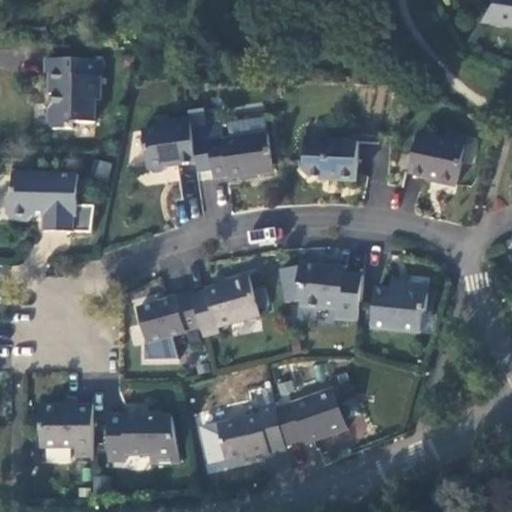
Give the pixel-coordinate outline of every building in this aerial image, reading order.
[(511,4),(506,0),(483,34),(511,39),(511,4)] [(105,74),(51,73),(50,108),(54,108),(54,118),(49,122),(49,138),(53,143),(74,144),(74,137),(97,137),(97,115),(104,115),(105,74)] [(168,179),(196,175),(190,129),(166,132),(163,132),(164,138),(143,140),(148,181),(149,185),(154,185),(165,183),(168,183),(168,179)] [(436,193),(456,198),(468,147),(448,142),(446,153),(419,146),(410,185),(436,191),(436,193)] [(230,191),(274,184),(268,143),(209,152),(214,190),(229,188),(230,191)] [(328,193),(358,193),(358,153),(332,152),(332,148),(305,148),(304,184),(310,189),(328,189),(328,193)] [(74,247),(77,226),(78,189),(13,186),(12,211),(7,215),(6,229),(13,234),(30,235),(33,231),(44,231),(43,246),(74,247)] [(337,279),(301,276),(299,296),(304,297),(302,318),(336,321),(336,331),(358,333),(362,286),(337,284),(337,279)] [(219,339),(261,327),(249,286),(230,291),(231,294),(206,301),(206,303),(192,308),(201,340),(203,348),(220,343),(219,339)] [(375,315),(372,339),(421,344),(422,326),(427,322),(429,298),(391,295),(391,302),(381,302),(384,308),(375,315)] [(191,305),(138,320),(148,352),(144,353),(145,372),(179,372),(171,348),(201,340),(192,308),(191,305)] [(336,409),(276,421),(284,457),(300,453),(301,458),(344,449),(343,444),(336,409)] [(65,418),(41,418),(40,460),(74,460),(74,469),(93,469),(93,415),(65,418)] [(270,464),(285,460),(284,457),(276,421),(275,418),(259,422),(260,426),(218,435),(226,473),(251,467),(252,470),(270,466),(270,464)] [(124,426),(106,426),(106,471),(124,472),(124,467),(142,467),(142,476),(171,476),(172,428),(141,427),(141,420),(124,420),(124,426)]
